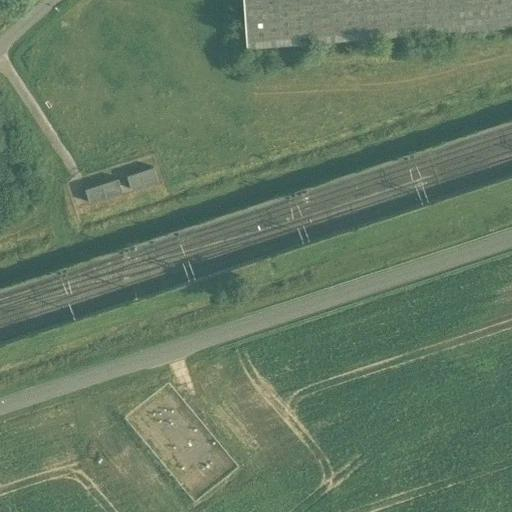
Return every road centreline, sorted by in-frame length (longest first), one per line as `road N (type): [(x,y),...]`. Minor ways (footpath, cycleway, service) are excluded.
road 1 (unclassified): [(0,407),(511,239)]
road 2 (motorway): [(0,115),(349,0)]
road 3 (motorway): [(179,0),(0,58)]
